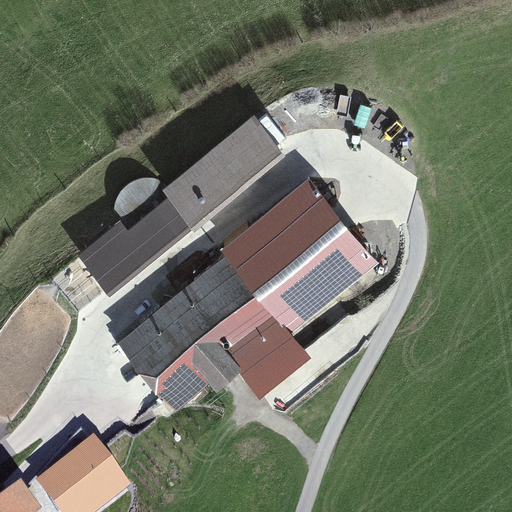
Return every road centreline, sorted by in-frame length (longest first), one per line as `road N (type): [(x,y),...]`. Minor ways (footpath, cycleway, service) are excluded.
road 1 (unclassified): [(0,455),(81,377),(111,304),(307,156),(345,154),(387,172),(414,204),(418,252),(409,287),(346,405),(302,511)]
road 2 (track): [(0,496),(79,410),(81,377)]
